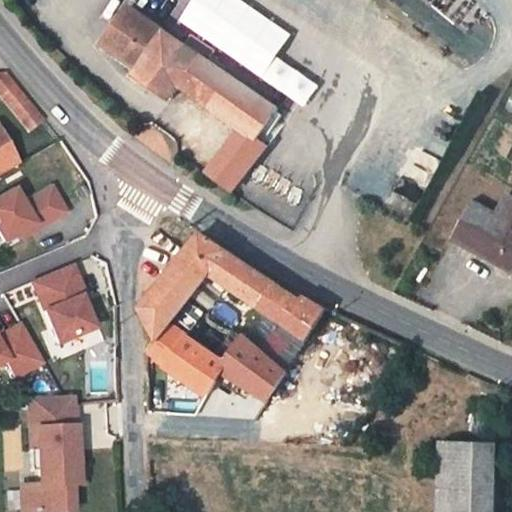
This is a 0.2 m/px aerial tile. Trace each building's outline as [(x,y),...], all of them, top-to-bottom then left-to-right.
[(176,38),(135,12),(111,50),(147,74),(144,81),(179,104),(188,90),(250,131),(266,142),(286,112),(216,65),(193,50),(176,38)] [(223,55),(200,39),(193,50),(216,65),(223,55)] [(0,99),(28,136),(43,124),(5,77),(0,80),(0,99)] [(0,176),(24,159),(0,125),(0,176)] [(266,142),(250,131),(218,178),(244,196),(276,148),(266,142)] [(52,184),(27,198),(21,186),(0,198),(0,230),(7,243),(21,235),(22,237),(68,211),(52,184)] [(496,218),(472,206),(453,247),(511,275),(511,273),(511,203),(505,200),(496,218)] [(197,228),(176,253),(135,302),(146,334),(139,348),(138,348),(197,395),(222,362),(261,392),(329,305),(306,293),(300,296),(269,275),(237,254),(197,228)] [(46,310),(49,309),(62,342),(99,328),(86,294),(87,294),(76,265),(34,281),(46,310)] [(0,364),(9,360),(18,376),(43,361),(21,324),(0,335),(0,364)] [(12,476),(13,504),(64,502),(63,475),(70,474),(69,455),(67,396),(67,386),(20,388),(22,441),(30,440),(30,460),(31,475),(12,476)] [(23,461),(30,460),(30,440),(22,441),(23,461)] [(485,511),(487,449),(447,447),(445,511),(485,511)]
